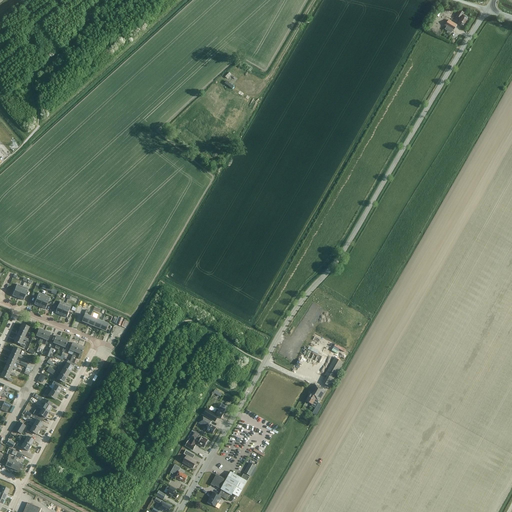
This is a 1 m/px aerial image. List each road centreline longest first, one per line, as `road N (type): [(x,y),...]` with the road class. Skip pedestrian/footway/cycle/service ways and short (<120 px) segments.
road 1 (unclassified): [(179,511),(288,318),(343,252),(486,11)]
road 2 (track): [(38,127),(180,0)]
road 3 (residential): [(22,483),(98,341)]
